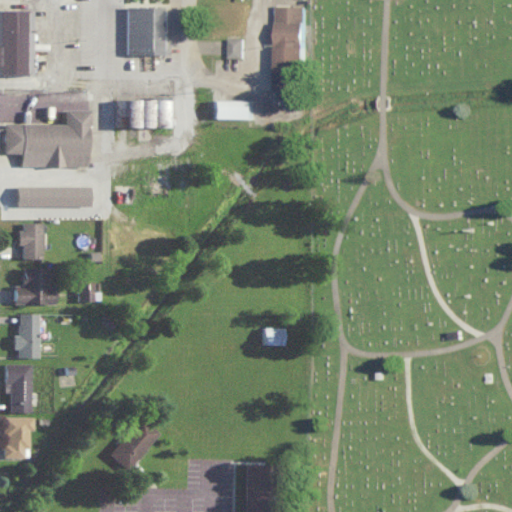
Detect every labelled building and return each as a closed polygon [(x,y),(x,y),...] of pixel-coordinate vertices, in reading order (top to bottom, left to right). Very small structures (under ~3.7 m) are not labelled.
[(123,52),(166,53),(167,5),(124,4),(123,52)] [(304,4),(276,4),(275,87),(303,88),(304,4)] [(0,71),(28,72),(29,8),(0,7),(0,71)] [(227,55),(242,56),(242,36),(228,36),(227,55)] [(168,125),(169,98),(115,97),(115,125),(168,125)] [(211,116),(251,117),(251,99),(211,98),(211,116)] [(86,164),(86,107),(62,107),(62,121),(0,121),(0,150),(18,151),(18,163),(86,164)] [(87,204),(87,184),(13,184),(13,203),(87,204)] [(39,256),(40,220),(17,220),(16,243),(20,243),(20,256),(39,256)] [(53,302),(52,285),(44,285),(44,266),(20,266),(20,283),(11,283),(11,302),(53,302)] [(74,298),(97,299),(97,280),(74,280),(74,298)] [(10,347),(14,347),(14,355),(35,356),(35,311),(15,311),(15,333),(10,333),(10,347)] [(281,326),(261,325),(260,343),(281,343),(281,326)] [(28,362),(2,361),(1,391),(7,391),(6,409),(27,409),(28,362)] [(0,455),(19,455),(20,446),(26,446),(26,429),(30,429),(30,415),(1,414),(1,442),(0,441),(0,455)] [(106,451),(123,468),(155,433),(138,417),(106,451)] [(242,511),(233,511),(279,511),(281,463),(243,462),(242,511)]
